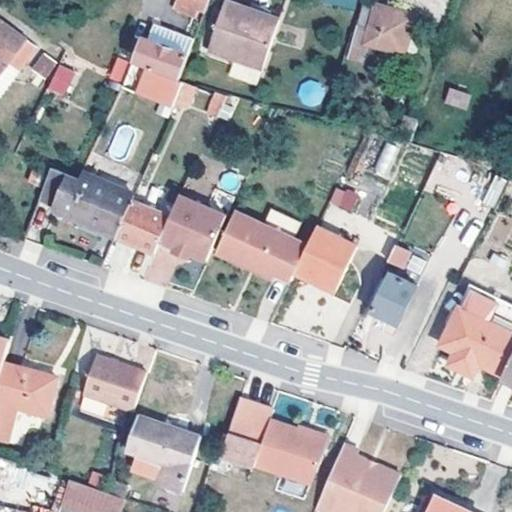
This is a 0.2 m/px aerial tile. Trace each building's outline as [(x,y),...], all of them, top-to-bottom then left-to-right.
[(208,14),(213,0),(180,0),(179,2),(208,14)] [(320,0),(354,9),(356,0),(320,0)] [(209,50),(263,69),(280,20),(226,1),(209,50)] [(387,51),(384,63),(402,69),(418,19),(367,5),(348,61),(362,65),(368,46),(387,51)] [(0,75),(9,62),(21,71),(38,48),(0,20),(0,75)] [(146,37),(137,60),(151,65),(141,93),(174,107),(184,82),(181,82),(199,37),(164,23),(154,27),(150,39),(146,37)] [(47,54),(36,72),(48,80),(60,63),(47,54)] [(117,56),(108,77),(119,82),(128,61),(117,56)] [(126,87),(141,93),(151,65),(137,60),(126,87)] [(230,97),(184,82),(174,107),(180,109),(181,106),(219,119),(230,97)] [(443,104),(466,110),(471,93),(448,87),(443,104)] [(403,143),(414,147),(421,125),(409,121),(403,143)] [(372,172),(386,179),(401,149),(386,142),(372,172)] [(136,196),(84,174),(82,178),(51,167),(39,200),(56,206),(54,211),(117,238),(136,196)] [(219,187),(235,193),(241,177),(225,171),(219,187)] [(493,175),(485,203),(495,206),(503,178),(493,175)] [(334,184),(323,220),(346,227),(357,192),(334,184)] [(209,207),(229,217),(237,198),(217,189),(209,207)] [(160,245),(177,253),(179,248),(192,254),(208,261),(229,217),(209,207),(184,196),(160,245)] [(136,200),(119,237),(155,254),(171,216),(136,200)] [(292,282),(296,272),(318,230),(274,208),(266,225),(237,210),(218,251),(252,267),(254,263),(276,274),(292,282)] [(318,230),(296,272),(338,292),(360,246),(319,226),(318,230)] [(399,245),(391,262),(408,270),(417,254),(399,245)] [(190,259),(192,254),(179,248),(177,253),(190,259)] [(274,278),(276,274),(254,263),(252,267),(274,278)] [(411,302),(418,287),(394,274),(375,311),(410,330),(422,307),(411,302)] [(463,307),(469,310),(480,288),(474,285),(463,307)] [(482,363),(505,375),(511,360),(511,303),(480,288),(469,310),(463,307),(444,344),(458,352),(452,364),(475,375),(482,363)] [(0,390),(7,363),(13,341),(0,338),(0,390)] [(90,397),(139,415),(153,374),(104,357),(90,397)] [(511,360),(505,375),(501,383),(511,388),(511,360)] [(59,378),(7,363),(0,390),(0,438),(9,441),(18,409),(48,418),(59,378)] [(315,485),(330,442),(300,431),(300,428),(273,418),(275,411),(241,399),(222,454),(216,452),(211,467),(250,482),(256,464),(315,485)] [(171,426),(139,415),(127,448),(139,452),(134,466),(163,478),(161,481),(184,490),(202,437),(184,430),(186,424),(173,420),(171,426)] [(300,431),(330,442),(333,434),(302,423),(300,428),(300,431)] [(335,511),(386,511),(404,475),(361,455),(362,451),(348,445),(321,505),(335,511)] [(61,503),(88,511),(120,511),(126,497),(124,496),(112,492),(107,491),(69,478),(61,503)] [(107,491),(112,492),(116,481),(111,479),(107,491)] [(285,479),(281,490),(302,497),(306,485),(285,479)] [(112,492),(124,496),(127,483),(116,481),(112,492)] [(470,511),(438,497),(431,511),(470,511)]
